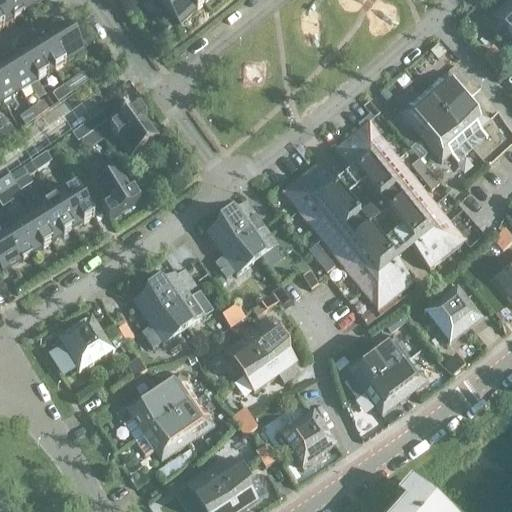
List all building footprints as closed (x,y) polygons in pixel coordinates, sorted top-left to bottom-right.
[(38,0),(0,0),(13,21),(41,4),(38,0)] [(0,0),(0,29),(13,21),(0,0)] [(180,27),(204,5),(199,0),(158,0),(157,2),(180,27)] [(511,0),(510,0),(491,20),(492,21),(493,21),(511,39),(511,0)] [(64,26),(36,43),(54,72),(82,55),(64,26)] [(36,43),(19,54),(37,83),(54,72),(36,43)] [(435,59),(441,59),(445,56),(439,48),(431,55),(435,59)] [(491,50),(481,61),(488,67),(498,57),(491,50)] [(19,54),(2,65),(20,94),(37,83),(19,54)] [(498,57),(488,67),(494,73),(497,70),(504,63),(498,57)] [(2,65),(0,65),(0,100),(2,104),(20,94),(2,65)] [(494,73),(494,74),(501,81),(504,77),(497,70),(494,73)] [(444,120),(468,99),(447,75),(423,96),(444,120)] [(70,96),(85,86),(79,77),(64,87),(70,96)] [(70,96),(64,87),(53,95),(59,104),(70,96)] [(444,120),(423,96),(399,117),(420,141),(444,120)] [(480,132),(489,123),(468,99),(444,120),(472,152),(486,139),(480,132)] [(37,120),(47,113),(41,104),(30,111),(37,120)] [(37,120),(30,111),(20,119),(26,127),(37,120)] [(96,131),(111,120),(105,111),(90,122),(96,131)] [(137,111),(110,131),(129,158),(157,138),(137,111)] [(472,152),(444,120),(420,141),(441,165),(451,157),(457,164),(472,152)] [(80,142),(96,131),(90,122),(74,134),(80,142)] [(369,125),(333,154),(350,175),(352,174),(414,250),(412,252),(429,273),(465,244),(464,242),(463,243),(369,127),(370,126),(369,125)] [(0,138),(3,143),(13,136),(7,127),(0,131),(0,138)] [(36,173),(48,165),(42,156),(30,165),(36,173)] [(23,182),(36,173),(30,165),(17,173),(23,182)] [(317,167),(281,196),(282,197),(283,197),(298,216),(332,189),(334,188),(317,167)] [(138,204),(121,176),(92,194),(109,222),(138,204)] [(0,197),(8,192),(3,184),(0,185),(0,197)] [(332,189),(298,216),(314,236),(347,209),(332,189)] [(75,190),(54,203),(72,232),(93,219),(75,190)] [(54,203),(34,215),(51,244),(72,232),(54,203)] [(245,208),(222,225),(234,242),(238,239),(244,246),(248,243),(260,261),(276,250),(278,249),(247,206),(245,207),(245,208)] [(347,209),(314,236),(329,255),(363,228),(347,209)] [(34,215),(13,228),(31,257),(51,244),(34,215)] [(206,235),(205,236),(222,261),(214,267),(226,283),(234,277),(236,279),(237,278),(237,277),(260,261),(248,243),(244,246),(238,239),(234,242),(222,225),(207,235),(206,235)] [(0,268),(3,274),(31,257),(13,228),(0,236),(0,268)] [(363,228),(329,255),(345,274),(379,247),(363,228)] [(309,253),(328,273),(336,266),(317,245),(309,253)] [(379,247),(345,274),(361,294),(394,266),(379,247)] [(394,266),(361,294),(376,313),(375,314),(377,315),(413,286),(395,265),(394,266)] [(494,280),(492,281),(511,304),(511,265),(494,281),(494,280)] [(173,278),(149,294),(162,312),(166,309),(171,316),(175,314),(187,331),(202,320),(203,321),(204,320),(188,296),(196,290),(185,273),(176,279),(174,276),(173,277),(173,278)] [(448,345),(449,347),(482,321),(456,288),(423,314),(424,316),(425,315),(448,345)] [(133,304),(132,305),(149,330),(141,336),(152,352),(160,347),(162,349),(164,348),(163,347),(187,331),(175,314),(171,316),(166,309),(162,312),(149,294),(134,305),(133,304)] [(91,318),(56,340),(79,376),(80,375),(80,374),(111,354),(112,355),(113,354),(125,346),(117,334),(118,333),(114,328),(102,336),(91,318)] [(266,324),(223,354),(224,356),(225,356),(242,379),(259,366),(256,362),(263,357),(261,353),(278,341),(267,325),(266,324)] [(125,328),(118,333),(117,334),(125,346),(133,341),(125,328)] [(393,338),(369,355),(387,378),(410,361),(393,338)] [(259,366),(242,379),(253,394),(252,395),(253,396),(277,379),(283,387),(300,376),(294,367),(296,365),(295,364),(278,341),(261,353),(263,357),(256,362),(259,366)] [(344,387),(356,402),(387,378),(369,355),(346,373),(352,381),(344,387)] [(453,378),(464,369),(455,358),(444,367),(453,378)] [(410,361),(387,378),(404,402),(427,384),(410,361)] [(138,362),(126,371),(134,383),(146,375),(138,362)] [(178,376),(151,394),(169,421),(196,403),(178,376)] [(387,378),(356,402),(356,403),(364,397),(381,419),(404,402),(387,378)] [(123,428),(134,444),(169,421),(151,394),(125,412),(132,422),(123,428)] [(196,403),(169,421),(187,447),(214,429),(196,403)] [(301,469),(302,470),(336,447),(313,412),(278,436),(279,438),(280,437),(301,468),(301,469)] [(169,421),(134,444),(145,460),(153,454),(160,465),(187,447),(169,421)] [(230,460),(185,489),(186,491),(187,491),(201,511),(206,511),(221,503),(218,499),(225,494),(223,490),(240,478),(230,462),(231,462),(230,460)] [(221,503),(206,511),(244,511),(258,503),(267,497),(256,478),(245,485),(240,478),(223,490),(225,494),(218,499),(221,503)] [(438,511),(413,490),(409,486),(396,501),(385,511),(438,511)]
